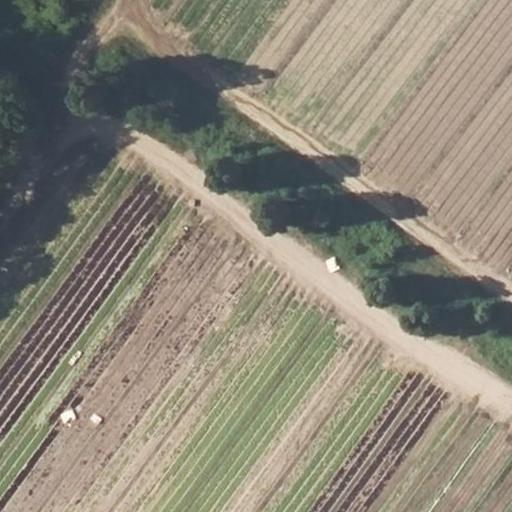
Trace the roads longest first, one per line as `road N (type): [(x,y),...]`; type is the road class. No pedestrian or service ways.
road 1 (track): [(511,306),(114,20)]
road 2 (track): [(0,217),(65,119),(90,52),(131,0)]
